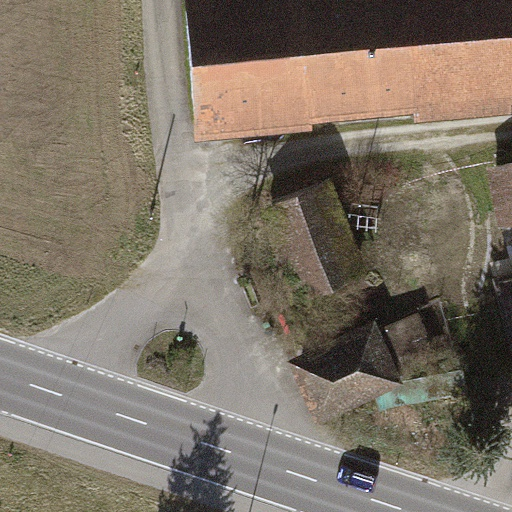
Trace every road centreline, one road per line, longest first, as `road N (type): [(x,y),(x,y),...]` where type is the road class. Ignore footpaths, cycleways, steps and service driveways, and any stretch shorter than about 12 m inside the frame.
road 1 (track): [(185,182),(511,139)]
road 2 (track): [(438,149),(473,183),(488,215),(475,292),(502,395),(511,404)]
road 3 (residential): [(206,266),(185,182),(174,0)]
road 4 (tertiary): [(61,402),(275,471)]
road 5 (residential): [(275,471),(206,266)]
road 6 (residential): [(206,266),(61,402)]
road 7 (tertiary): [(275,471),(401,511)]
